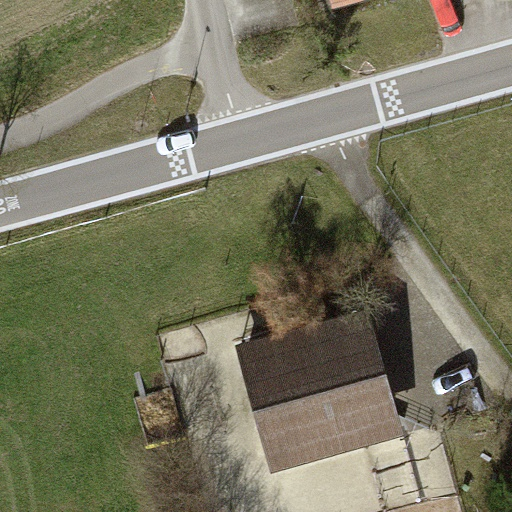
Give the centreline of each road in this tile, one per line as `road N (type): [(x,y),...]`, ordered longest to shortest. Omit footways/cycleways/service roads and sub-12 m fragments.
road 1 (secondary): [(511,66),(0,207)]
road 2 (track): [(330,117),(373,200),(511,396)]
